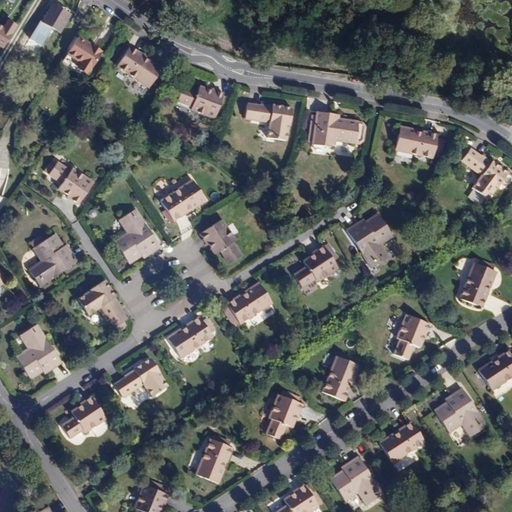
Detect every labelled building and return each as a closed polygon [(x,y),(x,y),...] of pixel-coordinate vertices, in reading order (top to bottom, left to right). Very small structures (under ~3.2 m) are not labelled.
[(59,32),(70,15),(52,4),(41,21),(59,32)] [(3,28),(0,26),(0,45),(2,47),(10,33),(15,26),(7,21),(3,28)] [(101,52),(90,45),(90,44),(78,36),(67,54),(79,63),(77,67),(88,74),(101,52)] [(162,67),(148,58),(147,60),(142,57),(143,55),(129,46),(116,66),(148,87),(162,67)] [(220,101),(222,96),(223,94),(210,89),(210,90),(209,94),(204,92),(205,89),(199,86),(196,92),(183,86),(177,101),(190,107),(189,110),(213,119),(214,116),(218,107),(222,108),(224,102),(220,101)] [(288,127),(291,107),(272,104),(271,105),(271,107),(259,105),(247,103),(244,119),(269,122),(266,137),(285,140),(287,126),(288,127)] [(360,141),(362,127),(359,123),(357,123),(357,122),(338,119),(333,118),(333,114),(316,112),(315,116),(313,133),(308,132),(306,141),(311,142),(311,145),(320,146),(320,144),(329,145),(333,146),(334,142),(353,145),(353,143),(356,144),(360,141)] [(431,159),(437,135),(422,132),(421,134),(415,133),(415,130),(400,127),(394,150),(431,159)] [(458,159),(461,162),(480,176),(471,189),(486,200),(495,188),(496,189),(500,183),(505,186),(508,185),(511,180),(511,177),(507,174),(491,162),(490,163),(481,156),(481,157),(470,149),(470,150),(466,154),(463,152),(458,159)] [(92,183),(72,168),(70,171),(57,162),(56,164),(51,161),(44,170),(49,173),(48,175),(61,184),(57,189),(63,193),(65,191),(69,193),(67,196),(66,197),(77,205),(92,183)] [(204,199),(191,179),(159,200),(172,220),(185,212),(186,212),(184,210),(189,207),(190,209),(204,199)] [(140,217),(135,209),(130,212),(136,220),(140,217)] [(159,246),(152,234),(149,236),(143,227),(146,225),(140,217),(136,220),(130,212),(118,220),(126,232),(114,241),(129,263),(141,255),(146,252),(148,254),(149,253),(159,246)] [(379,245),(392,237),(377,214),(364,222),(359,225),(358,223),(346,231),(354,243),(357,241),(362,250),(360,252),(366,260),(370,257),(375,266),(387,258),(379,245)] [(232,242),(235,240),(222,219),(199,234),(206,246),(207,245),(210,243),(213,246),(209,248),(214,255),(220,251),(228,263),(241,255),(232,242)] [(152,234),(146,225),(143,227),(149,236),(152,234)] [(77,261),(70,249),(66,251),(63,246),(55,233),(33,248),(41,261),(28,269),(36,281),(45,276),(47,280),(55,275),(54,272),(63,267),(65,269),(77,261)] [(362,250),(357,241),(354,243),(360,252),(362,250)] [(332,262),(336,259),(330,249),(326,252),(323,248),(322,246),(311,253),(312,255),(314,258),(310,260),(309,257),(302,261),(306,267),(293,275),(302,288),(315,280),(317,282),(337,269),(332,262)] [(375,266),(370,257),(366,260),(371,268),(375,266)] [(489,288),(495,272),(492,271),(488,269),(490,264),(479,260),(477,265),(473,263),(458,299),(481,308),(487,294),(485,293),(487,287),(489,288)] [(55,275),(65,269),(63,267),(54,272),(55,275)] [(47,280),(45,276),(36,281),(39,286),(47,280)] [(119,308),(113,298),(115,297),(116,296),(105,279),(88,290),(89,291),(77,299),(87,315),(101,306),(114,327),(117,325),(119,329),(125,325),(122,321),(126,319),(119,308)] [(240,324),(272,303),(258,283),(245,292),(246,294),(241,297),(240,295),(236,298),(226,304),(229,308),(224,312),(232,323),(237,320),(239,323),(240,324)] [(122,306),(115,297),(113,298),(119,308),(121,307),(122,306)] [(425,338),(430,326),(405,315),(395,338),(399,340),(393,354),(407,360),(413,346),(419,348),(422,341),(419,340),(420,336),(423,338),(425,338)] [(212,337),(209,334),(215,331),(209,322),(204,325),(201,321),(198,317),(185,325),(186,327),(181,330),(180,329),(167,338),(180,358),(212,337)] [(42,332),(37,324),(32,327),(37,335),(42,332)] [(61,362),(53,350),(51,352),(45,343),(47,341),(42,332),(37,335),(32,327),(20,335),(28,348),(16,356),(30,378),(43,370),(48,367),(49,370),(61,362)] [(53,350),(47,341),(45,343),(51,352),(53,350)] [(491,391),(511,376),(511,352),(510,350),(478,371),(491,391)] [(352,382),(358,367),(354,365),(356,360),(347,357),(345,361),(336,357),(321,392),(344,401),(350,388),(347,386),(350,380),(352,382)] [(167,387),(159,375),(160,374),(150,358),(133,369),(134,371),(124,378),(114,385),(122,397),(142,383),(151,397),(167,387)] [(134,371),(133,369),(123,376),(124,378),(134,371)] [(481,418),(461,388),(445,399),(447,402),(434,411),(449,433),(461,425),(470,438),(482,429),(477,421),(481,418)] [(279,396),(277,395),(268,418),(271,420),(265,434),(279,440),(285,425),(291,427),(294,421),(291,420),(292,416),(295,417),(297,417),(302,405),(297,403),(293,401),(295,396),(284,392),(282,397),(279,396)] [(105,419),(90,397),(79,404),(80,405),(82,408),(79,410),(77,407),(70,412),(74,417),(61,426),(69,438),(83,430),(85,433),(105,419)] [(486,427),(481,418),(477,421),(482,429),(486,427)] [(424,442),(411,423),(379,444),(392,463),(424,442)] [(226,463),(232,448),(228,446),(223,444),(225,440),(214,435),(212,440),(210,439),(195,474),(217,484),(223,470),(221,469),(224,463),(226,463)] [(376,486),(357,457),(340,467),(343,471),(330,479),(344,501),(357,493),(365,506),(378,498),(372,489),(376,486)] [(163,507),(168,495),(166,494),(159,491),(161,487),(161,486),(150,481),(147,487),(143,485),(133,508),(137,509),(135,511),(159,511),(160,511),(157,509),(159,506),(162,507),(163,507)] [(312,511),(319,508),(303,484),(292,491),(293,493),(283,499),(286,505),(275,511),(312,511)] [(382,495),(376,486),(372,489),(378,498),(382,495)]
